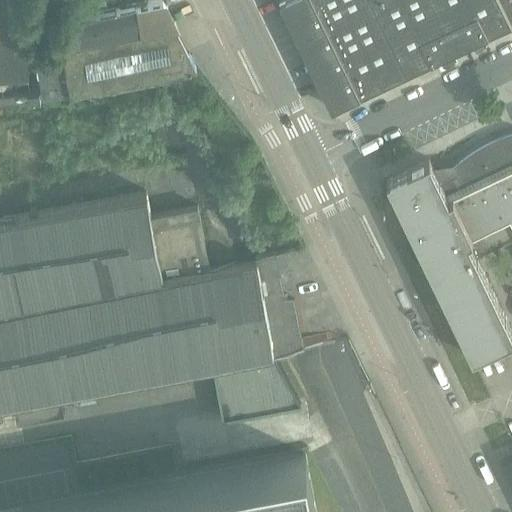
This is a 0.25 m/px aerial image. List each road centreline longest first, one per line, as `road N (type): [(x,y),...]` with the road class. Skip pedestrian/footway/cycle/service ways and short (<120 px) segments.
road 1 (tertiary): [(482,511),(315,167)]
road 2 (unclassified): [(315,167),(511,70)]
road 3 (tertiary): [(315,167),(241,8)]
